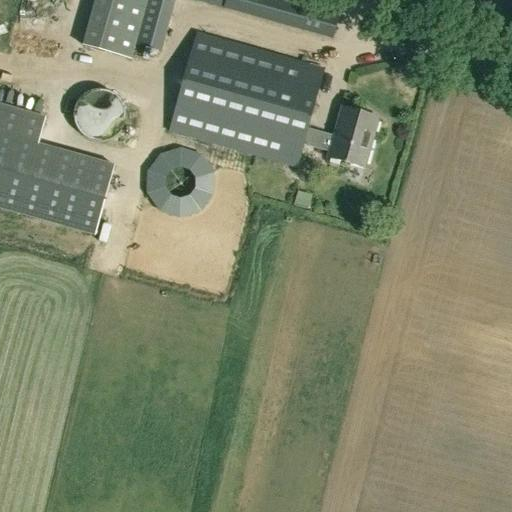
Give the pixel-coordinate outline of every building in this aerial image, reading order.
[(151,32),(158,0),(113,0),(107,26),(93,23),(88,45),(143,57),(148,32),(151,32)] [(342,0),(323,0),(322,4),(307,0),(190,0),(331,40),(342,0)] [(32,9),(33,25),(49,24),(49,9),(32,9)] [(329,153),(327,161),(364,171),(378,121),(342,111),(334,139),(307,132),(324,72),(194,35),(166,134),(296,171),(304,145),(329,153)] [(111,95),(103,93),(95,93),(86,95),(79,99),(75,105),(72,111),(72,118),(73,126),(76,134),(82,139),(88,143),(97,144),(102,144),(112,141),(118,137),(123,130),(125,123),(125,116),(124,110),(121,102),(111,95)] [(0,110),(0,210),(93,237),(113,167),(36,146),(43,122),(0,110)] [(221,180),(201,181),(202,194),(222,193),(221,180)]
